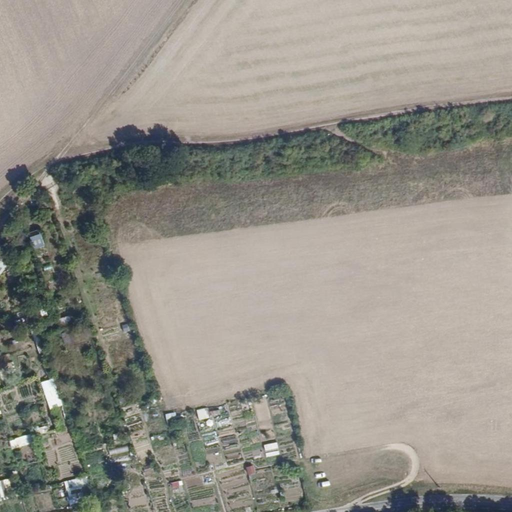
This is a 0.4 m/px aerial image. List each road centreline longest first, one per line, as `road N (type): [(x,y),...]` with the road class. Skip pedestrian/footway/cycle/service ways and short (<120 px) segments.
road 1 (track): [(56,162),(166,140),(511,96)]
road 2 (track): [(56,162),(175,0)]
road 3 (secondary): [(511,504),(360,511)]
